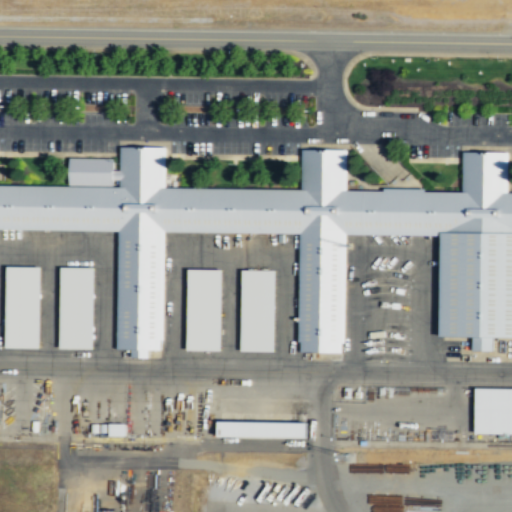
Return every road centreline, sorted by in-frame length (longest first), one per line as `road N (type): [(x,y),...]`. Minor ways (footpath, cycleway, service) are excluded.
road 1 (residential): [(511,44),(0,32)]
road 2 (residential): [(511,373),(0,367)]
